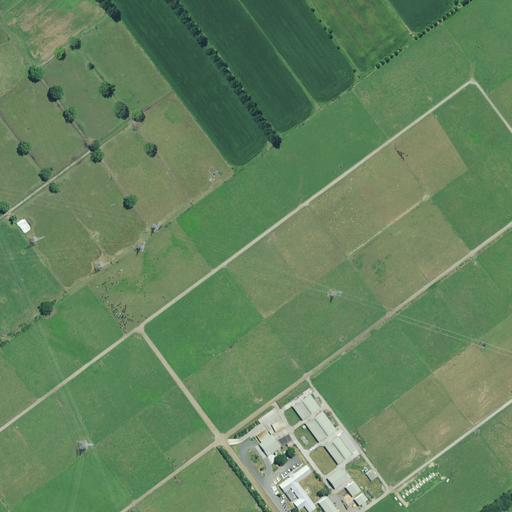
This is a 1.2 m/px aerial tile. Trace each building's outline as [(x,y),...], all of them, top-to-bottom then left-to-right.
[(309,394),(292,407),(302,421),(319,408),(309,394)] [(274,414),(272,410),(257,421),(260,424),(274,414)] [(336,430),(322,412),(305,424),(319,443),(336,430)] [(278,425),(277,422),(271,425),(275,432),(285,427),(283,423),(278,425)] [(280,448),(272,436),(271,437),(265,429),(256,436),(261,444),(260,445),(268,457),(280,448)] [(338,465),(351,455),(337,436),(324,447),(338,465)] [(297,497),(298,499),(293,503),(298,510),(304,506),(308,511),(310,511),(316,508),(298,482),(311,473),(306,465),(293,474),(293,473),(288,476),(289,477),(278,485),(284,493),(284,492),(290,488),(297,497)] [(347,480),(339,469),(327,479),(334,489),(347,480)] [(376,477),(371,470),(366,474),(371,481),(376,477)] [(360,491),(353,482),(345,488),(352,497),(360,491)] [(290,488),(284,492),(291,501),(297,497),(290,488)] [(362,494),(354,500),(358,506),(360,504),(362,506),(366,504),(364,501),(366,500),(362,494)] [(337,511),(326,497),(318,503),(324,511),(337,511)]
